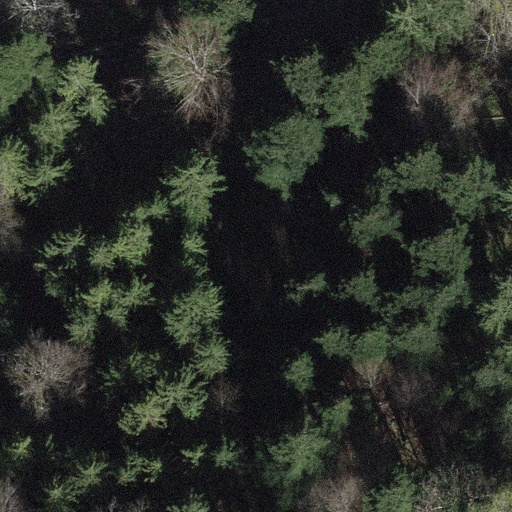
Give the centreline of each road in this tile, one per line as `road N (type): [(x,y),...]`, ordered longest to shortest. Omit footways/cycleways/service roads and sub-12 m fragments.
road 1 (track): [(0,300),(182,187),(363,0)]
road 2 (track): [(0,70),(326,0)]
